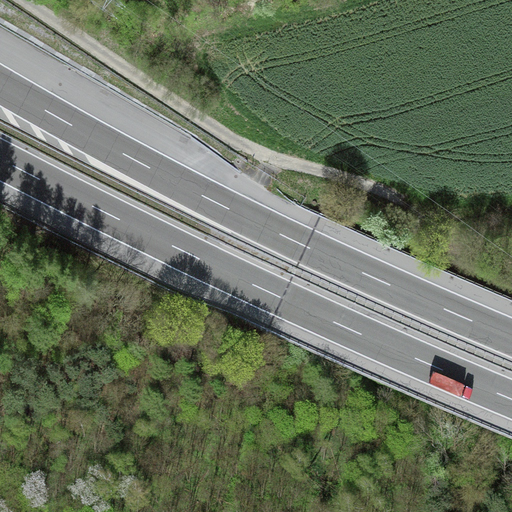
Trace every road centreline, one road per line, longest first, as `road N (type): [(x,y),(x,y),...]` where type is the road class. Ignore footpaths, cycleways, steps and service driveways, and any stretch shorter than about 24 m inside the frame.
road 1 (motorway): [(511,338),(208,199),(0,84)]
road 2 (motorway): [(0,159),(282,298),(511,399)]
road 3 (track): [(20,0),(234,140),(406,196)]
